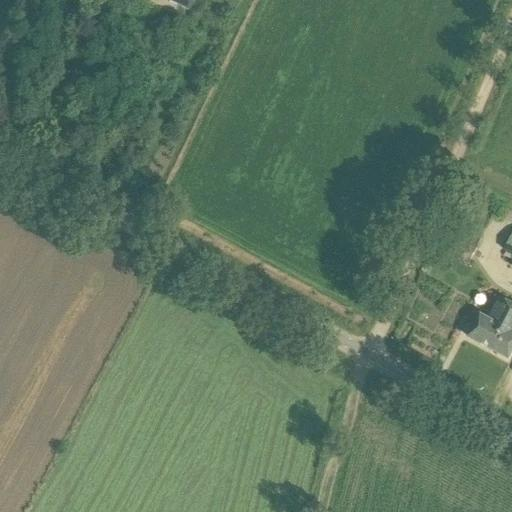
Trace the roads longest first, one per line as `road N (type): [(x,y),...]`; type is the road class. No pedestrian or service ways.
road 1 (unclassified): [(511,432),(0,158)]
road 2 (track): [(327,511),(366,355),(511,16)]
